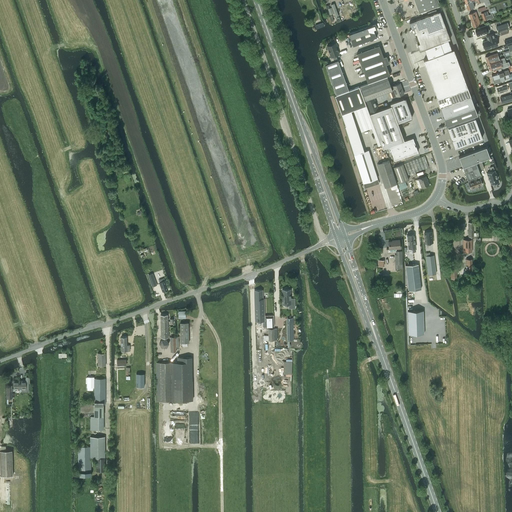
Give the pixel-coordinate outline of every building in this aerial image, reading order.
[(348,13),(343,0),(340,0),(339,0),(344,15),(348,13)] [(360,11),(355,0),(346,0),(351,14),(360,11)] [(437,0),(414,0),(419,12),(439,5),(437,0)] [(475,0),(465,3),(467,10),(474,7),(473,4),(477,3),(481,2),(481,3),(484,2),(485,6),(486,6),(486,7),(488,6),(491,5),(489,0),(488,0),(475,0)] [(339,15),(334,3),(331,4),(335,17),(339,15)] [(440,11),(409,22),(412,29),(414,28),(429,22),(432,30),(445,25),(440,11)] [(469,14),(471,20),(478,18),(476,12),(469,14)] [(480,25),(478,18),(471,20),(473,27),(480,25)] [(429,22),(414,28),(417,35),(432,30),(429,22)] [(353,46),(376,37),(374,30),(376,29),(374,25),(349,34),(353,46)] [(432,30),(417,35),(417,36),(420,43),(448,33),(445,25),(432,30)] [(477,29),(475,30),(477,36),(487,32),(489,31),(487,25),(477,28),(477,29)] [(420,43),(417,44),(419,50),(424,49),(448,40),(450,39),(448,33),(420,43)] [(485,48),(485,49),(497,45),(495,38),(494,38),(493,33),(486,36),(488,40),(482,42),(484,45),(482,46),(483,49),(485,48)] [(428,58),(423,60),(437,98),(467,87),(453,49),(451,50),(448,40),(424,49),(428,58)] [(337,46),(336,43),(327,46),(331,57),(329,57),(331,61),(337,59),(336,55),(339,54),(336,47),(337,46)] [(379,45),(357,53),(368,83),(390,75),(386,63),(389,62),(386,56),(384,57),(379,45)] [(492,55),(485,57),(487,63),(499,59),(497,53),(492,55)] [(499,59),(487,63),(489,70),(495,68),(496,70),(503,68),(510,66),(508,62),(502,64),(500,59),(499,59)] [(325,65),(327,71),(340,66),(338,60),(325,65)] [(340,66),(327,71),(328,75),(341,70),(340,66)] [(328,75),(336,95),(349,90),(341,70),(328,75)] [(501,72),(492,75),(493,79),(509,74),(508,70),(501,72)] [(509,74),(493,79),(494,83),(510,78),(509,74)] [(388,79),(361,89),(365,100),(365,101),(369,113),(379,110),(374,97),(390,91),(393,97),(396,96),(404,93),(400,83),(391,86),(388,79)] [(504,86),(496,88),(498,93),(508,90),(508,89),(511,87),(511,85),(511,83),(504,86)] [(349,90),(336,95),(335,95),(341,114),(366,105),(359,86),(349,90)] [(467,87),(437,98),(440,107),(471,96),(467,87)] [(510,94),(500,97),(502,102),(511,99),(511,91),(511,92),(510,92),(510,94)] [(379,110),(369,113),(382,149),(389,146),(394,160),(418,151),(416,145),(415,146),(414,144),(415,143),(413,137),(403,141),(398,125),(397,122),(415,116),(408,96),(389,102),(390,106),(379,110)] [(471,96),(440,107),(444,118),(475,107),(471,96)] [(475,107),(444,118),(447,126),(477,115),(475,107)] [(476,140),(482,138),(475,118),(448,128),(451,138),(452,138),(452,140),(455,148),(460,146),(459,144),(476,138),(476,140)] [(368,150),(361,152),(352,123),(345,126),(363,183),(377,178),(368,150)] [(485,147),(459,157),(462,167),(463,167),(476,162),(490,157),(486,147),(485,147)] [(428,167),(424,156),(393,167),(399,183),(409,179),(407,175),(428,167)] [(397,184),(389,160),(377,164),(385,188),(397,184)] [(463,167),(467,179),(468,179),(479,175),(481,174),(480,174),(476,162),(463,167)] [(491,171),(487,173),(491,184),(499,181),(497,178),(498,177),(497,173),(496,174),(494,170),(493,166),(490,167),(491,171)] [(479,175),(468,179),(469,182),(471,189),(482,185),(479,175)] [(418,179),(422,188),(429,185),(425,176),(418,179)] [(476,229),(467,228),(467,237),(469,237),(470,239),(472,239),(473,239),(473,237),(476,237),(476,229)] [(432,231),(424,232),(425,243),(433,242),(432,231)] [(415,247),(414,234),(407,235),(408,248),(412,248),(412,252),(416,251),(415,247)] [(468,239),(463,239),(463,252),(472,252),(472,239),(470,239),(468,239)] [(389,249),(400,248),(399,240),(394,240),(394,241),(388,241),(389,249)] [(434,255),(425,256),(428,274),(436,273),(434,255)] [(418,264),(406,265),(409,290),(421,289),(418,264)] [(153,274),(147,276),(152,288),(157,286),(153,274)] [(165,281),(164,281),(163,279),(160,280),(161,282),(160,283),(163,291),(168,289),(165,281)] [(291,289),(281,289),(282,305),(288,305),(288,308),(295,308),(295,298),(291,298),(291,289)] [(254,290),(255,297),(255,321),(264,321),(264,304),(263,304),(262,290),(254,290)] [(423,310),(408,311),(408,334),(424,333),(423,310)] [(168,315),(160,315),(161,337),(168,337),(168,315)] [(180,323),(181,343),(189,342),(188,323),(180,323)] [(274,327),(263,328),(263,343),(275,342),(274,328),(274,327)] [(171,352),(176,352),(176,348),(179,348),(179,336),(170,337),(171,352)] [(127,337),(121,337),(122,351),(130,350),(129,345),(127,345),(127,337)] [(161,339),(159,343),(162,348),(166,348),(169,343),(166,339),(161,339)] [(102,365),(102,353),(94,353),(94,365),(102,365)] [(173,362),(156,362),(157,401),(174,400),(193,400),(192,357),(177,357),(177,362),(173,362)] [(136,374),(136,387),(144,387),(144,374),(136,374)] [(94,402),(80,402),(80,417),(90,417),(90,429),(95,429),(104,429),(104,404),(105,404),(105,378),(94,378),(94,402)] [(26,383),(26,380),(14,380),(14,389),(22,388),(22,391),(29,391),(29,383),(26,383)] [(91,475),(91,457),(96,457),(97,471),(105,471),(105,457),(105,443),(105,436),(92,436),(90,436),(90,446),(78,446),(79,475),(91,475)] [(0,457),(1,476),(5,476),(13,476),(12,451),(0,450),(0,457)]
